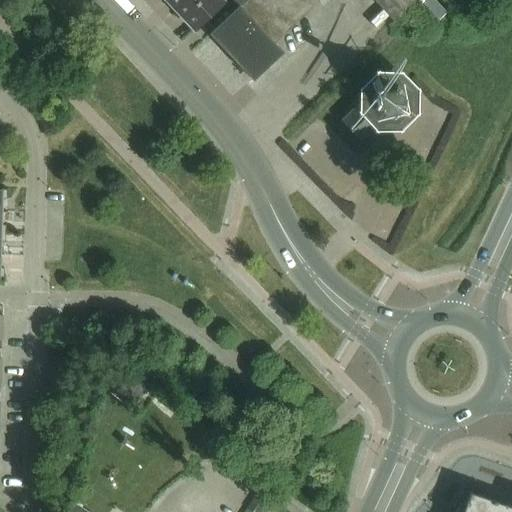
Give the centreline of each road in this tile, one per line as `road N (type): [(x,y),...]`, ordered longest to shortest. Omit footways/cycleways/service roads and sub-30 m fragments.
road 1 (unclassified): [(0,499),(29,502),(36,302),(35,136),(0,95)]
road 2 (tertiary): [(244,163),(302,264),(347,311),(398,342)]
road 3 (tertiary): [(244,163),(204,105),(106,0)]
